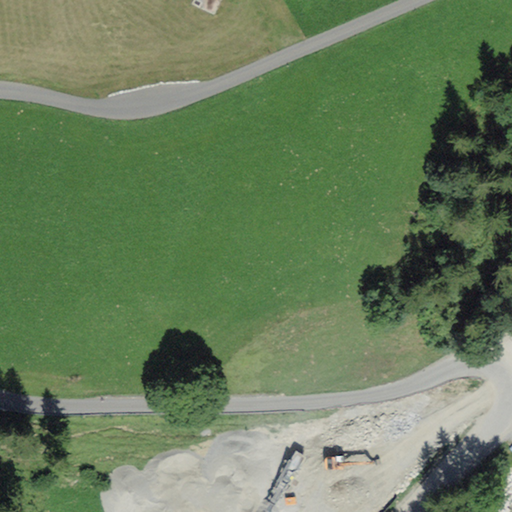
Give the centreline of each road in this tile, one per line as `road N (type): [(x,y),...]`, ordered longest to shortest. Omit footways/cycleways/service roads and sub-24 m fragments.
road 1 (unclassified): [(0,396),(44,406),(325,401),(495,359),(509,383),(504,406),(412,511)]
road 2 (unclassified): [(414,0),(181,98),(102,108),(0,91)]
